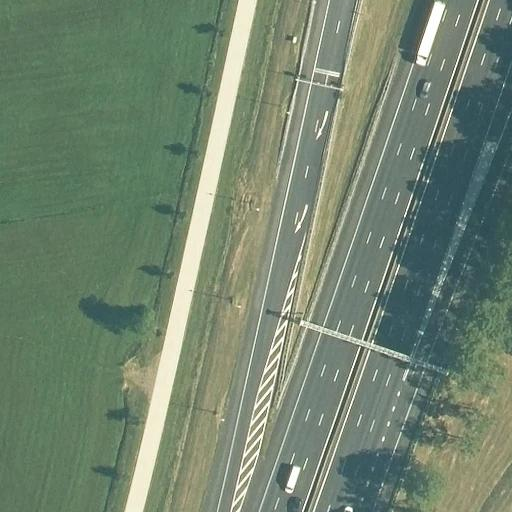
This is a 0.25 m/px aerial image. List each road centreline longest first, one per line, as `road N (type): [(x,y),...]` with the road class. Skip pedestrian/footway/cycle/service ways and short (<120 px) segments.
road 1 (motorway): [(438,0),(266,511)]
road 2 (motorway): [(341,0),(222,511)]
road 3 (unclassified): [(132,511),(246,0)]
road 4 (motorway): [(384,374),(510,0)]
road 5 (motorway): [(384,374),(450,287),(511,132)]
road 6 (motorway): [(335,511),(384,374)]
